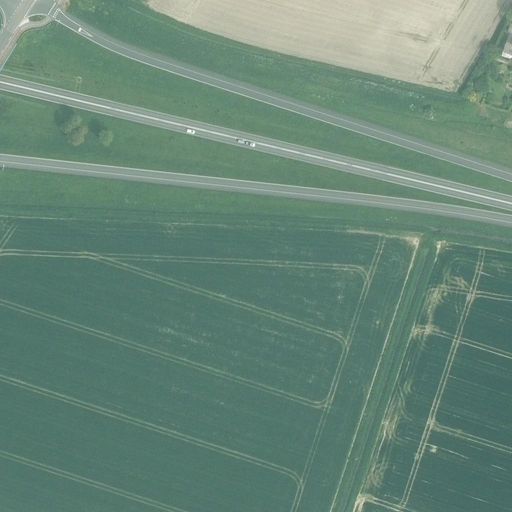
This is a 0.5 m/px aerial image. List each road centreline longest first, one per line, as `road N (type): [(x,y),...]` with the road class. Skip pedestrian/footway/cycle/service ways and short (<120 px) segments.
road 1 (trunk): [(511,204),(0,82)]
road 2 (trunk): [(511,178),(157,64),(26,3)]
road 3 (trunk): [(0,157),(511,219)]
